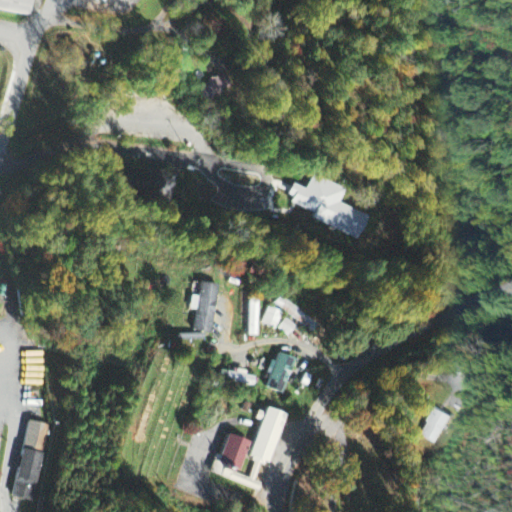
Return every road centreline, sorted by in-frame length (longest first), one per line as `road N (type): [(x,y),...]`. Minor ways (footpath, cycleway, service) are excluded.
road 1 (residential): [(276,511),(297,444),(353,366),(511,286)]
road 2 (residential): [(333,196),(210,159),(111,141),(0,162)]
road 3 (residential): [(46,17),(138,28),(206,0)]
road 4 (residential): [(0,149),(52,0)]
